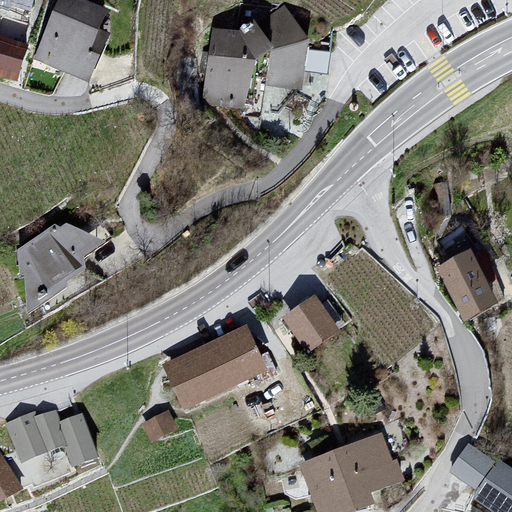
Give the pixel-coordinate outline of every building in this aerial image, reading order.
[(0,0),(0,8),(5,2),(41,9),(42,0),(0,0)] [(61,0),(39,58),(93,79),(121,9),(98,0),(61,0)] [(206,34),(196,105),(255,115),(259,89),(297,93),(302,47),(276,10),(242,40),(206,34)] [(0,73),(26,79),(35,41),(0,32),(0,73)] [(27,234),(30,305),(70,303),(69,273),(99,272),(97,231),(27,234)] [(467,320),(510,300),(482,243),(440,263),(467,320)] [(311,352),(346,332),(323,292),(287,312),(311,352)] [(187,409),(274,371),(253,322),(166,360),(187,409)] [(58,403),(9,421),(24,461),(68,445),(76,466),(104,456),(87,409),(64,417),(58,403)] [(155,439),(179,427),(169,408),(146,420),(155,439)] [(393,432),(305,456),(320,511),(357,511),(383,505),(379,489),(407,481),(393,432)] [(450,473),(504,511),(511,511),(511,463),(476,438),(450,473)] [(0,503),(27,486),(0,445),(0,503)]
